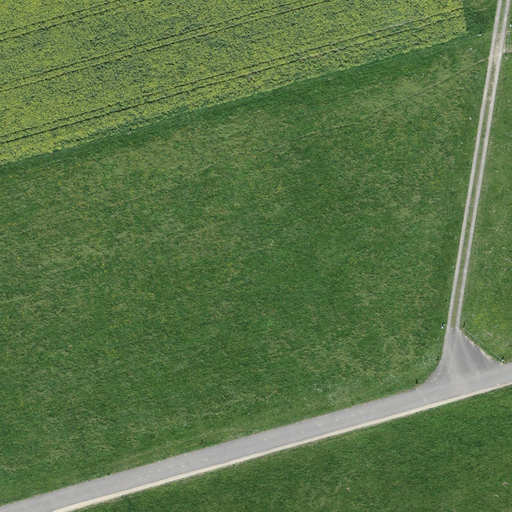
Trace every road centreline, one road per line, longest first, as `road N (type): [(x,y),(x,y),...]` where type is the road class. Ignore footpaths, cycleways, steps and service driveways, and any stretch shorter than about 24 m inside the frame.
road 1 (unclassified): [(33,511),(511,373)]
road 2 (track): [(504,0),(442,392)]
